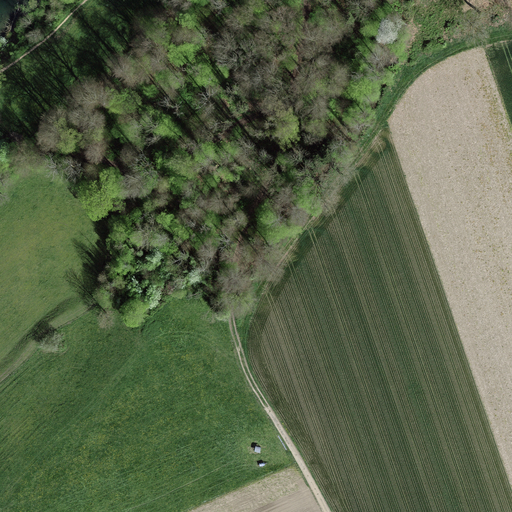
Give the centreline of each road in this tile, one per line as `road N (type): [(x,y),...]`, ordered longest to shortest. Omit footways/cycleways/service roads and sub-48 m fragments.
road 1 (track): [(511,41),(446,62),(371,128),(260,288),(237,339)]
road 2 (track): [(247,124),(250,188),(227,279),(237,339)]
road 3 (track): [(326,511),(263,406)]
